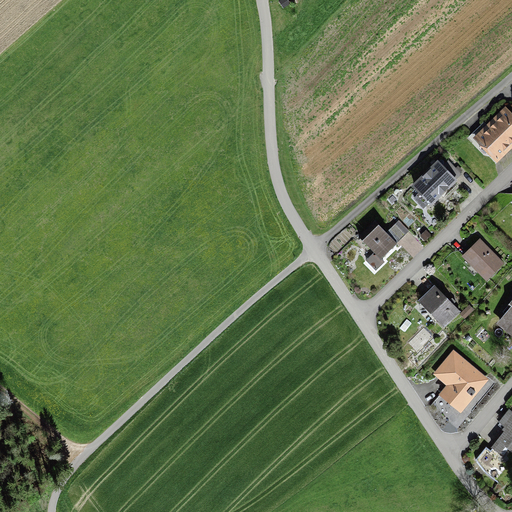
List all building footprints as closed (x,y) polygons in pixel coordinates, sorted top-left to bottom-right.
[(283,9),(290,4),(287,0),(281,0),(278,2),(283,9)] [(511,114),(505,107),(473,140),(497,164),(511,149),(511,114)] [(431,204),(458,178),(457,178),(462,173),(460,172),(463,170),(458,165),(456,167),(450,161),(445,165),(438,158),(411,183),(418,190),(412,196),(423,208),(429,202),(431,204)] [(382,257),(409,231),(398,219),(387,230),(379,222),(361,239),(374,252),(366,259),(367,261),(363,264),(371,273),(375,269),(376,270),(385,261),(382,257)] [(420,235),(425,240),(432,234),(427,229),(420,235)] [(505,262),(480,237),(462,255),(486,280),(505,262)] [(450,299),(435,283),(418,299),(427,309),(423,313),(431,321),(435,317),(444,327),(461,310),(454,303),(456,301),(453,297),(450,299)] [(496,322),(511,334),(511,297),(509,301),(510,302),(502,310),(504,312),(496,322)] [(460,313),(465,318),(475,309),(470,304),(460,313)] [(444,382),(436,391),(461,412),(489,378),(453,348),(433,373),(444,382)] [(489,447),(487,445),(476,459),(477,461),(472,465),(479,474),(484,471),(485,472),(498,484),(511,467),(511,410),(509,408),(498,420),(504,425),(502,427),(504,429),(489,447)]
